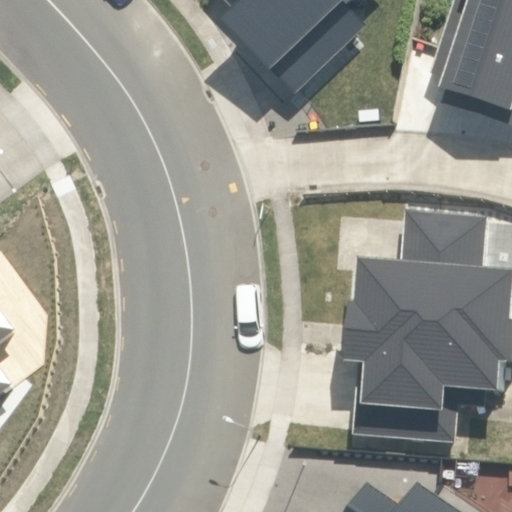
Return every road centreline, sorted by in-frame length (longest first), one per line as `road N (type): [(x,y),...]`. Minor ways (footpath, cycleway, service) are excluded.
road 1 (residential): [(170,184),(352,158),(436,159),(511,174)]
road 2 (residential): [(133,511),(184,400),(191,351),(185,240),(170,184)]
road 3 (residential): [(170,184),(111,69),(50,0)]
